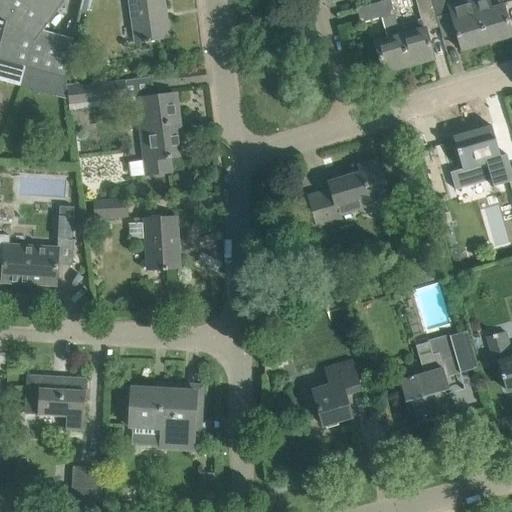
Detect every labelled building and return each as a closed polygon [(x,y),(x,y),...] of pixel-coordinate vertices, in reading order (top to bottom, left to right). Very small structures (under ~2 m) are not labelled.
[(64,77),(74,39),(44,30),(65,0),(0,0),(0,16),(7,21),(0,43),(0,59),(25,66),(64,77)] [(83,0),(82,7),(90,9),(92,0),(83,0)] [(129,0),(135,43),(170,38),(164,0),(129,0)] [(400,36),(397,26),(388,0),(387,0),(357,9),(361,23),(382,17),(389,39),(375,43),(384,74),(409,67),(400,36)] [(415,0),(421,19),(397,26),(400,36),(409,67),(434,60),(425,29),(439,25),(436,18),(431,0),(415,0)] [(446,0),(431,0),(436,18),(451,14),(462,51),(487,44),(474,0),(459,0),(448,3),(446,0)] [(474,0),(487,44),(511,36),(506,17),(501,0),(474,0)] [(125,82),(117,82),(67,89),(69,110),(103,106),(103,109),(120,107),(119,98),(127,97),(125,82)] [(175,94),(139,99),(149,175),(170,172),(168,158),(171,158),(171,157),(183,156),(175,94)] [(492,126),(453,137),(463,170),(486,164),(489,176),(493,188),(511,182),(511,183),(511,168),(511,169),(507,154),(500,156),(492,126)] [(329,183),(331,191),(309,197),(318,226),(340,219),(339,215),(390,200),(378,161),(359,167),(361,174),(329,183)] [(95,203),(96,218),(126,216),(126,201),(95,203)] [(59,238),(73,239),(74,217),(60,217),(59,238)] [(176,217),(145,219),(148,270),(163,269),(163,270),(167,270),(167,269),(179,268),(176,217)] [(2,282),(56,285),(59,248),(9,245),(10,236),(0,235),(0,263),(3,264),(2,282)] [(511,354),(505,331),(487,336),(495,366),(498,365),(506,390),(511,388),(511,354)] [(423,375),(399,382),(405,402),(410,401),(415,417),(449,407),(444,391),(449,389),(446,377),(460,373),(449,337),(415,347),(423,375)] [(326,371),(330,385),(313,390),(323,425),(351,417),(345,394),(360,390),(352,363),(326,371)] [(0,403),(7,404),(8,375),(0,374),(0,403)] [(53,381),(53,377),(28,376),(26,414),(67,416),(67,428),(85,429),(87,379),(69,378),(68,382),(53,381)] [(131,388),(129,426),(162,428),(160,448),(194,450),(197,392),(131,388)] [(71,498),(100,500),(102,468),(73,466),(71,498)] [(212,498),(214,473),(201,473),(200,497),(212,498)]
